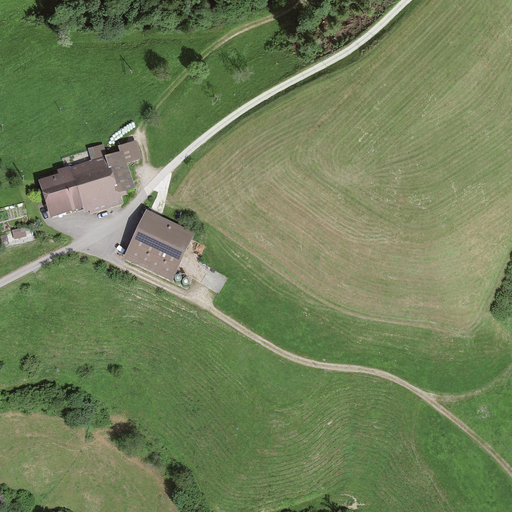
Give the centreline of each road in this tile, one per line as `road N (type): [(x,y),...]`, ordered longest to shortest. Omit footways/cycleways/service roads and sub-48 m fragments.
road 1 (track): [(511,477),(426,398),(392,379),(296,360),(75,244)]
road 2 (track): [(406,0),(354,45),(231,116),(107,223),(0,284)]
